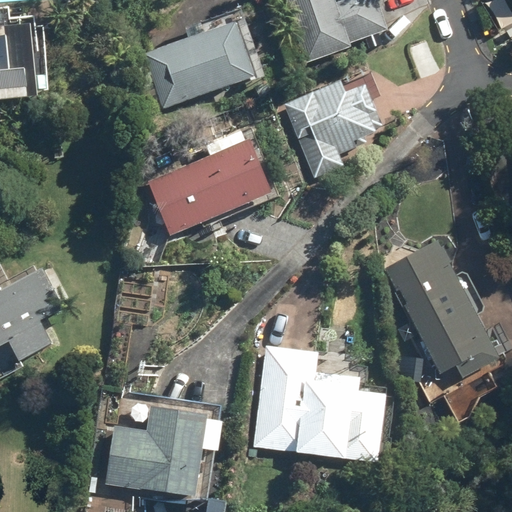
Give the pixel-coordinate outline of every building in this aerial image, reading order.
[(282,0),(304,67),(350,52),(349,48),(389,35),(378,0),(282,0)] [(0,105),(38,102),(37,95),(49,94),(44,28),(36,28),(35,20),(10,22),(9,10),(0,10),(0,105)] [(158,114),(255,82),(237,26),(140,58),(158,114)] [(341,84),(284,107),(314,181),(345,169),(340,158),(356,152),(354,146),(377,137),(370,120),(377,117),(371,103),(382,99),(372,75),(342,87),(341,84)] [(150,183),(171,239),(277,198),(255,143),(244,147),(240,136),(209,148),(213,159),(150,183)] [(440,243),(387,269),(410,322),(408,332),(420,360),(398,357),(394,381),(419,385),(430,406),(443,399),(458,427),(470,421),(480,400),(498,391),(491,375),(506,368),(508,363),(504,354),(496,357),(440,243)] [(42,272),(0,294),(0,382),(24,370),(21,365),(53,348),(40,324),(64,312),(42,272)] [(318,355),(265,348),(251,449),(296,455),(296,457),(376,469),(387,397),(359,392),(359,390),(361,378),(316,372),(318,355)] [(221,409),(123,392),(107,486),(208,504),(215,455),(219,456),(223,425),(219,425),(221,409)]
